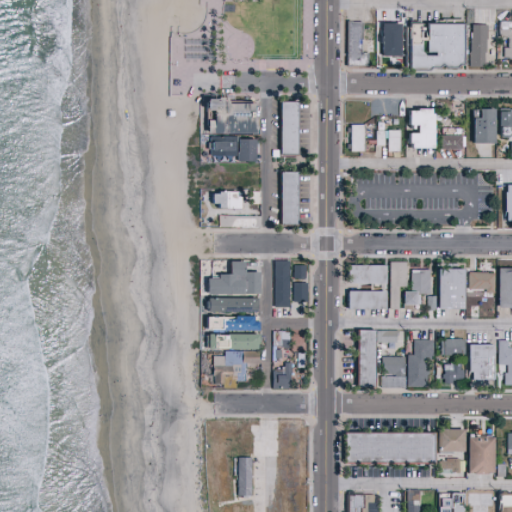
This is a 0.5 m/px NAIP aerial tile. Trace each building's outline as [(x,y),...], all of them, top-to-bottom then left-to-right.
[(420,24),(421,54),(413,54),(413,55),(404,55),(404,68),(457,66),(456,20),(445,20),(445,24),(420,24)] [(511,20),(494,20),(494,36),(503,36),(502,47),(499,47),(498,57),(511,57),(511,20)] [(362,65),(363,53),(356,52),(357,22),(342,21),(341,65),(362,65)] [(395,56),(394,23),(376,23),(376,56),(395,56)] [(413,24),(402,24),(403,43),(414,43),(413,24)] [(465,67),(481,67),(480,24),(464,25),(465,67)] [(245,103),(220,103),(220,99),(197,99),(197,108),(205,108),(205,134),(214,134),(214,124),(240,124),(240,127),(245,127),(245,103)] [(290,102),(273,102),(274,154),(291,154),(290,102)] [(426,149),(427,110),(401,109),(401,126),(409,126),(409,134),(401,133),(401,148),(426,149)] [(488,144),(488,109),(473,109),(472,117),(467,117),(466,143),(488,144)] [(493,126),(504,127),(504,131),(511,130),(511,110),(493,110),(493,126)] [(344,151),(358,151),(358,124),(344,124),(344,151)] [(450,150),(455,149),(454,128),(431,129),(433,157),(450,156),(450,150)] [(395,151),(394,130),(370,130),(370,145),(381,145),(381,151),(395,151)] [(230,136),(205,137),(205,161),(230,160),(230,136)] [(249,140),(231,139),(231,162),(249,162),(249,140)] [(291,224),(290,172),(273,172),(274,225),(291,224)] [(498,219),(511,219),(511,185),(499,185),(498,219)] [(204,193),(204,208),(234,207),(234,192),(204,193)] [(237,259),(221,259),(221,272),(210,272),(210,276),(198,277),(198,293),(252,293),(252,270),(237,270),(237,259)] [(283,259),(268,259),(268,306),(283,306),(283,259)] [(380,283),(380,264),(341,263),(341,282),(380,283)] [(300,264),(288,264),(288,278),(300,278),(300,264)] [(511,266),(492,266),(491,305),(511,305),(511,266)] [(456,267),(431,267),(432,306),(457,306),(456,267)] [(396,290),(396,304),(415,303),(415,293),(425,293),(424,269),(405,269),(406,290),(396,290)] [(462,289),(488,290),(488,271),(462,271),(462,289)] [(288,301),(302,301),(301,281),(287,282),(288,301)] [(379,289),(341,289),(341,307),(378,308),(379,289)] [(250,311),(250,297),(198,296),(197,310),(250,311)] [(249,315),(218,315),(218,329),(249,330),(249,315)] [(350,387),(367,387),(368,328),(351,328),(350,387)] [(251,332),(199,333),(199,348),(251,347),(251,332)] [(402,386),(426,386),(425,338),(407,339),(407,354),(401,354),(402,386)] [(458,338),(435,338),(435,355),(459,354),(458,338)] [(493,364),(500,364),(500,384),(511,384),(511,346),(503,347),(503,339),(492,339),(493,364)] [(488,343),(462,343),(463,378),(489,378),(488,343)] [(252,350),(217,351),(217,355),(206,355),(207,382),(217,382),(217,375),(229,375),(229,380),(240,380),(239,364),(252,364),(252,350)] [(399,387),(399,356),(376,355),(376,374),(374,374),(374,386),(399,387)] [(438,362),(438,382),(448,382),(448,378),(457,378),(457,363),(438,362)] [(457,451),(457,428),(430,428),(431,451),(457,451)] [(426,431),(337,431),(337,462),(426,461),(426,431)] [(511,431),(501,432),(501,452),(511,451),(511,431)] [(488,472),(487,434),(461,434),(461,473),(488,472)] [(245,456),(230,456),(231,495),(246,495),(245,456)] [(454,472),(454,459),(434,459),(434,471),(454,472)] [(413,511),(413,489),(402,489),(401,511),(413,511)] [(431,492),(430,511),(455,511),(456,492),(431,492)] [(511,511),(511,493),(491,493),(490,511),(511,511)] [(371,511),(371,494),(341,494),(341,511),(371,511)]
